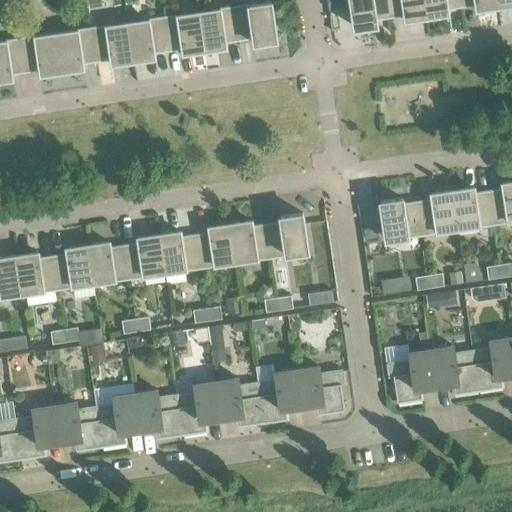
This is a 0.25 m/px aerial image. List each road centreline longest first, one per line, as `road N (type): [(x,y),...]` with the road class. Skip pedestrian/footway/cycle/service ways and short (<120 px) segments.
road 1 (residential): [(0,485),(369,431)]
road 2 (residential): [(334,178),(0,222)]
road 3 (residential): [(0,112),(317,64)]
road 4 (residential): [(369,431),(334,178)]
road 5 (residential): [(317,64),(511,35)]
road 6 (residential): [(511,150),(334,178)]
road 7 (residential): [(369,431),(511,410)]
